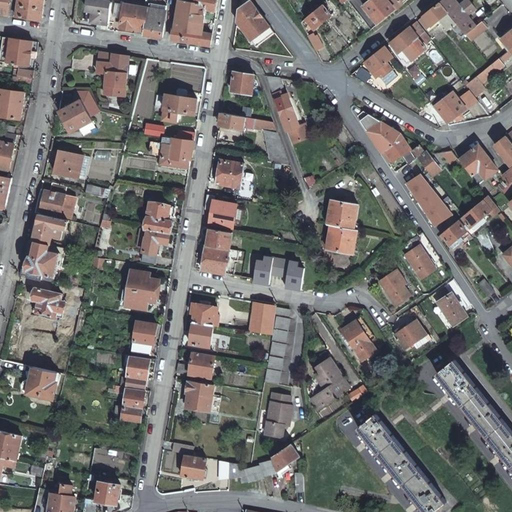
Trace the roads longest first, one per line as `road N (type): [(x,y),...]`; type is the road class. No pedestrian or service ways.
road 1 (residential): [(323,76),(488,321)]
road 2 (residential): [(56,33),(0,303)]
road 3 (residential): [(184,277),(145,511)]
road 4 (residential): [(221,57),(184,277)]
road 5 (residential): [(511,113),(492,127),(439,138),(323,76)]
road 6 (residential): [(56,33),(221,57)]
road 7 (residential): [(184,277),(328,301)]
road 8 (residential): [(148,511),(182,504),(289,511)]
road 9 (unknown): [(511,480),(429,380)]
road 10 (residential): [(323,76),(423,0)]
